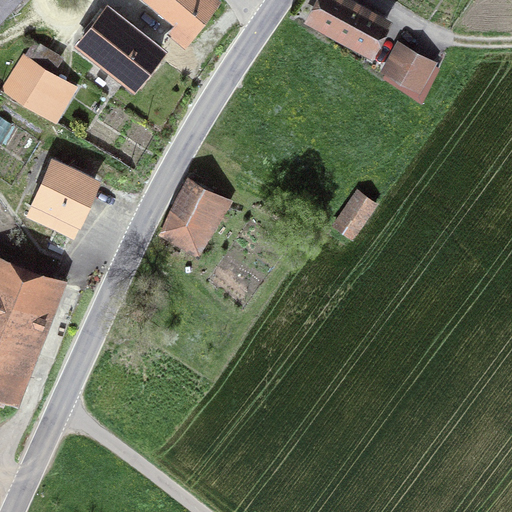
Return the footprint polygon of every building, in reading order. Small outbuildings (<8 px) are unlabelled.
[(0,0),(0,19),(17,0),(0,0)] [(107,0),(106,0),(73,42),(134,90),(168,47),(107,0)] [(145,0),(174,23),(167,32),(185,47),(221,0),(145,0)] [(393,18),(358,0),(314,0),(304,21),(339,39),(336,45),(362,59),(365,53),(373,57),(393,18)] [(383,77),(422,102),(440,66),(435,64),(438,61),(398,39),(380,70),(385,73),(383,77)] [(23,52),(1,90),(57,123),(79,85),(55,71),(64,56),(40,41),(39,43),(33,40),(25,53),(23,52)] [(0,141),(10,123),(0,117),(0,141)] [(26,215),(74,235),(79,223),(80,224),(101,175),(51,154),(26,215)] [(233,199),(188,174),(170,207),(158,234),(199,256),(205,246),(211,250),(220,236),(213,233),(233,199)] [(358,187),(332,224),(353,239),(379,202),(358,187)] [(55,271),(58,261),(46,257),(43,267),(55,271)] [(0,403),(1,404),(48,281),(0,262),(0,403)] [(145,302),(137,298),(129,316),(137,320),(145,302)]
